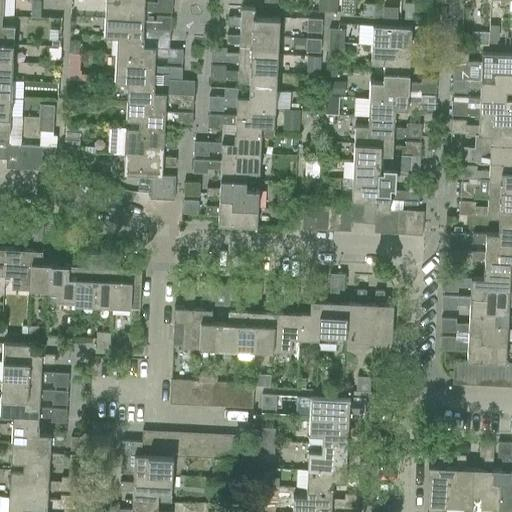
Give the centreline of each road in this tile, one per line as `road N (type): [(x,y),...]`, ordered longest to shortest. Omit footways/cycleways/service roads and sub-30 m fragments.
road 1 (residential): [(416,254),(159,235)]
road 2 (residential): [(416,254),(438,232),(450,16)]
road 3 (residential): [(95,391),(153,392),(159,235)]
road 4 (residential): [(159,235),(47,194),(0,194)]
road 5 (residential): [(408,407),(416,254)]
